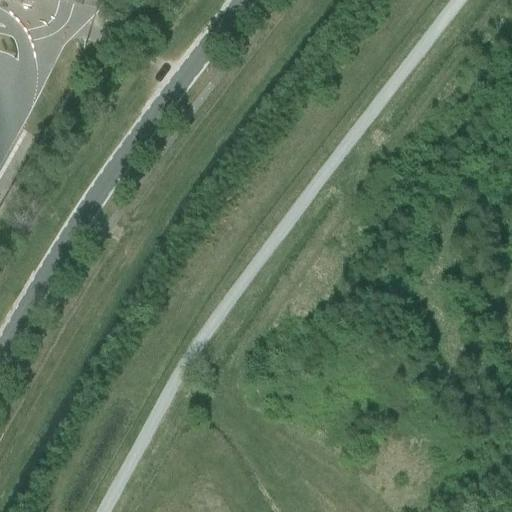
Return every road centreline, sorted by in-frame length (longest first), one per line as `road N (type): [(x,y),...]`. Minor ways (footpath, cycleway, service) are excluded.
road 1 (track): [(311,0),(170,180),(0,466)]
road 2 (tertiary): [(0,359),(111,175),(246,0)]
